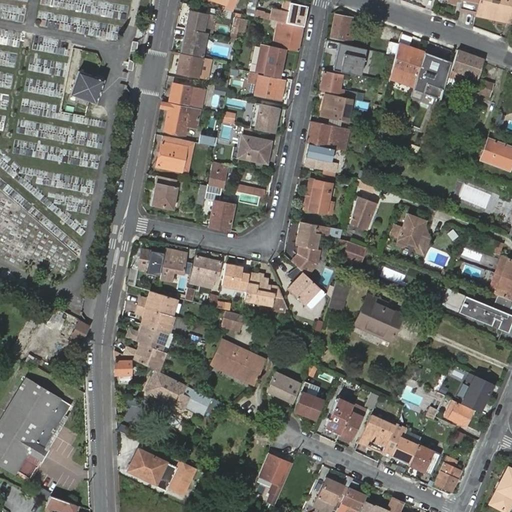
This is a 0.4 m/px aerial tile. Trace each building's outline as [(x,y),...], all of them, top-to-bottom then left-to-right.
[(213,0),(225,4),(223,10),(231,11),(235,0),(213,0)] [(248,0),(246,15),(254,16),(255,10),(256,0),(248,0)] [(446,0),(446,2),(456,4),(456,0),(461,1),(458,11),(474,14),(475,13),(477,0),(446,0)] [(498,18),(511,21),(511,0),(477,0),(475,13),(494,17),(494,15),(499,16),(498,18)] [(303,26),(307,6),(284,1),(282,11),(272,10),(271,14),(255,10),(254,16),(262,18),(273,20),(277,21),(286,22),(303,26)] [(209,14),(189,10),(185,28),(202,31),(206,32),(209,14)] [(209,14),(206,32),(211,33),(214,15),(209,14)] [(352,18),(335,14),(330,37),(352,41),(353,35),(354,36),(357,23),(351,21),(352,18)] [(230,37),(236,38),(237,31),(240,18),(235,17),(230,37)] [(246,20),(240,18),(237,31),(244,32),(246,20)] [(277,21),(273,46),(298,51),(303,26),(286,22),(277,21)] [(202,31),(185,28),(180,53),(198,56),(201,57),(206,32),(202,31)] [(389,41),(386,53),(395,55),(398,43),(389,41)] [(416,49),(398,43),(395,55),(394,56),(392,64),(392,65),(416,73),(422,56),(415,53),(417,49),(417,48),(417,47),(416,49)] [(266,75),(284,79),(285,72),(289,52),(260,46),(256,66),(255,73),(266,75)] [(436,47),(432,59),(441,62),(445,51),(436,47)] [(462,73),(477,78),(483,62),(483,59),(457,49),(451,69),(449,76),(460,80),(462,75),(462,73)] [(198,56),(180,53),(176,72),(197,76),(201,57),(198,56)] [(337,58),(335,69),(360,74),(364,57),(348,54),(347,60),(337,58)] [(219,77),(218,85),(227,87),(228,79),(229,75),(229,72),(230,67),(231,63),(225,62),(222,78),(219,77)] [(237,69),(230,67),(229,72),(229,75),(236,77),(237,69)] [(70,95),(95,103),(103,79),(78,70),(70,95)] [(280,99),(283,81),(265,77),(266,75),(255,73),(249,71),(247,81),(256,83),(254,94),(280,99)] [(341,75),(323,71),(319,88),(342,93),(342,95),(355,98),(356,92),(343,89),(339,89),(341,75)] [(293,73),(285,72),(284,79),(292,80),(293,73)] [(476,80),(473,91),(489,96),(492,83),(477,78),(476,80)] [(204,89),(173,82),(170,101),(200,107),(204,89)] [(218,85),(215,85),(213,93),(225,95),(227,87),(218,85)] [(350,98),(325,93),(320,116),(345,121),(350,98)] [(357,107),(367,109),(368,101),(359,100),(357,107)] [(162,101),(160,108),(168,109),(164,131),(184,135),(186,126),(196,128),(200,109),(162,101)] [(376,121),(380,106),(374,104),(370,119),(376,121)] [(263,113),(245,110),(243,121),(274,127),(277,112),(263,110),(263,113)] [(221,113),(220,121),(232,124),(234,114),(222,112),(221,113)] [(333,148),(344,151),(348,128),(336,126),(309,120),(305,142),(308,143),(331,148),(333,148)] [(200,143),(212,146),(214,137),(201,134),(200,143)] [(175,138),(162,135),(161,142),(160,142),(155,166),(181,171),(181,170),(187,171),(188,163),(187,162),(183,161),(185,150),(189,151),(189,148),(186,147),(181,146),(174,145),(175,138)] [(233,146),(232,155),(237,156),(261,161),(263,149),(267,150),(269,141),(242,135),(239,147),(236,147),(233,146)] [(175,138),(174,145),(181,146),(182,139),(175,138)] [(480,159),(509,170),(511,164),(511,146),(488,138),(480,159)] [(323,168),(322,173),(332,175),(333,170),(334,170),(336,163),(330,161),(332,151),(333,148),(331,148),(308,143),(304,164),(323,168)] [(211,170),(208,185),(222,187),(225,172),(226,165),(212,162),(210,170),(211,170)] [(355,177),(361,178),(362,170),(347,168),(346,175),(353,177),(355,177)] [(353,177),(346,175),(344,183),(352,185),(353,177)] [(181,181),(157,176),(155,184),(151,204),(172,208),(175,189),(179,189),(181,181)] [(307,196),(304,207),(309,208),(324,212),(330,213),(332,201),(327,200),(330,184),(330,183),(315,180),(310,179),(308,187),(307,196)] [(238,184),(237,191),(263,196),(265,190),(238,184)] [(213,186),(206,185),(204,196),(211,197),(213,186)] [(375,204),(357,197),(350,222),(366,228),(375,204)] [(209,226),(228,230),(233,204),(214,200),(209,226)] [(402,227),(395,224),(391,235),(398,239),(396,244),(403,247),(407,245),(415,248),(417,252),(424,254),(429,240),(425,239),(427,234),(424,225),(425,221),(407,213),(402,227)] [(326,226),(300,221),(298,230),(300,230),(299,236),(297,235),(295,244),(299,245),(298,254),(292,261),(296,266),(302,271),(303,272),(315,258),(317,249),(314,248),(316,234),(324,236),(326,226)] [(336,228),(326,226),(324,236),(333,238),(333,236),(339,238),(341,229),(336,228)] [(352,242),(345,240),(335,238),(332,245),(345,248),(341,259),(358,265),(359,265),(365,247),(352,242)] [(141,248),(138,268),(159,272),(163,252),(141,248)] [(186,253),(165,248),(162,266),(159,279),(171,281),(173,271),(178,272),(182,273),(186,253)] [(511,258),(501,255),(495,273),(511,279),(511,258)] [(203,277),(214,280),(216,281),(220,262),(196,256),(190,282),(201,285),(203,277)] [(329,258),(327,265),(333,266),(335,259),(329,258)] [(243,266),(225,263),(221,281),(221,283),(224,284),(225,281),(229,282),(228,284),(228,286),(232,287),(233,282),(240,284),(243,266)] [(303,303),(319,287),(306,274),(303,272),(302,271),(296,266),(291,271),(297,277),(287,288),(303,303)] [(130,268),(127,281),(133,283),(136,269),(130,268)] [(159,272),(138,268),(137,274),(158,278),(159,272)] [(382,274),(399,282),(402,276),(385,268),(382,274)] [(416,277),(430,283),(431,280),(434,274),(419,269),(418,272),(418,273),(416,277)] [(246,283),(243,299),(270,304),(285,307),(287,307),(279,287),(266,285),(267,278),(258,277),(258,274),(248,272),(246,283)] [(511,279),(495,273),(488,291),(489,292),(490,292),(491,293),(511,300),(511,279)] [(212,287),(214,280),(203,277),(201,285),(212,287)] [(348,285),(335,281),(330,297),(328,303),(342,307),(348,285)] [(186,290),(187,288),(180,286),(179,285),(176,296),(178,297),(184,298),(186,290)] [(461,292),(451,288),(444,306),(465,314),(466,313),(487,322),(494,306),(464,294),(463,296),(460,294),(461,292)] [(157,292),(149,290),(147,299),(140,297),(138,304),(171,315),(176,298),(157,292)] [(193,291),(186,290),(184,298),(191,300),(193,291)] [(211,294),(208,305),(215,307),(217,296),(211,294)] [(365,299),(358,314),(354,324),(364,328),(363,329),(381,337),(381,336),(391,340),(392,336),(402,315),(393,311),(385,307),(387,303),(368,294),(365,299)] [(217,300),(216,307),(223,309),(229,310),(230,304),(217,300)] [(168,332),(173,315),(171,315),(138,304),(135,312),(143,314),(141,324),(142,324),(168,332)] [(285,307),(270,304),(269,311),(283,314),(285,307)] [(69,314),(57,307),(38,339),(48,344),(50,345),(57,332),(59,333),(60,331),(80,341),(88,326),(69,315),(69,314)] [(243,315),(236,313),(225,311),(222,326),(239,330),(243,315)] [(487,322),(466,313),(465,314),(486,323),(487,322)] [(126,337),(139,342),(160,350),(168,332),(142,324),(139,332),(129,329),(126,337)] [(168,332),(160,350),(164,351),(166,352),(173,334),(168,332)] [(220,369),(244,380),(253,384),(264,359),(246,351),(228,342),(222,340),(211,363),(220,367),(220,369)] [(154,369),(156,370),(164,351),(160,350),(139,342),(136,351),(126,347),(124,355),(137,361),(154,369)] [(124,355),(114,350),(114,360),(114,374),(118,374),(119,382),(130,382),(130,374),(129,362),(133,362),(135,363),(137,361),(124,355)] [(156,370),(154,369),(144,390),(182,409),(188,397),(193,388),(192,388),(186,385),(185,384),(156,370)] [(302,383),(276,372),(268,391),(293,403),(302,383)] [(493,383),(470,373),(466,381),(471,383),(461,404),(479,412),(493,383)] [(193,388),(198,379),(191,376),(186,385),(192,388),(193,388)] [(193,388),(201,392),(205,380),(198,377),(198,379),(193,388)] [(0,419),(0,460),(16,470),(29,478),(35,467),(36,468),(41,459),(27,451),(32,442),(44,449),(64,415),(71,405),(25,378),(0,419)] [(304,392),(306,386),(303,385),(301,390),(293,411),(305,415),(314,419),(322,399),(313,395),(312,395),(304,392)] [(314,389),(306,386),(304,392),(312,395),(314,389)] [(373,408),(379,396),(371,392),(365,405),(373,408)] [(349,410),(352,404),(337,397),(324,426),(333,431),(336,432),(338,433),(349,410)] [(451,401),(444,416),(465,426),(472,410),(451,401)] [(364,409),(352,404),(349,410),(338,433),(350,439),(361,416),(364,409)] [(436,410),(429,407),(426,416),(428,417),(432,419),(433,419),(436,410)] [(388,438),(393,425),(370,414),(363,430),(374,435),(372,440),(384,446),(388,438)] [(67,417),(64,415),(44,449),(46,451),(67,417)] [(116,422),(116,430),(127,434),(130,428),(116,422)] [(416,445),(416,444),(405,439),(402,437),(398,436),(401,430),(401,429),(393,425),(388,438),(384,446),(381,452),(389,456),(408,464),(416,445)] [(381,453),(381,452),(384,446),(372,440),(374,435),(363,430),(358,442),(381,453)] [(457,430),(454,437),(460,440),(463,433),(457,430)] [(348,443),(350,439),(338,433),(336,438),(348,443)] [(27,451),(41,459),(46,451),(44,449),(32,442),(27,451)] [(416,445),(408,464),(423,471),(429,473),(438,454),(434,452),(432,451),(416,445)] [(167,486),(176,467),(165,462),(142,450),(139,456),(135,454),(128,469),(142,476),(155,482),(154,484),(165,490),(167,486)] [(267,453),(259,471),(265,473),(263,477),(282,485),(292,464),(267,453)] [(455,462),(445,457),(442,462),(453,467),(455,462)] [(0,464),(14,473),(16,470),(0,460),(0,464)] [(183,494),(196,467),(180,460),(176,467),(167,486),(183,494)] [(442,462),(433,483),(450,491),(460,470),(453,467),(442,462)] [(306,497),(314,470),(295,464),(287,492),(306,497)] [(257,475),(237,466),(231,481),(251,489),(257,475)] [(511,469),(507,467),(503,475),(505,476),(502,482),(500,481),(496,489),(497,490),(490,504),(505,511),(507,511),(511,503),(511,469)] [(352,478),(347,476),(343,485),(335,502),(339,504),(356,511),(358,511),(366,496),(348,487),(352,478)] [(330,511),(335,502),(343,485),(326,477),(312,507),(319,510),(317,511),(330,511)] [(65,501),(50,496),(46,510),(50,511),(72,511),(70,511),(72,504),(65,501)] [(399,511),(404,502),(393,497),(387,511),(386,511),(399,511)] [(360,511),(386,511),(387,511),(376,505),(375,506),(365,502),(360,511)] [(170,511),(171,511),(140,503),(137,511),(170,511)]
